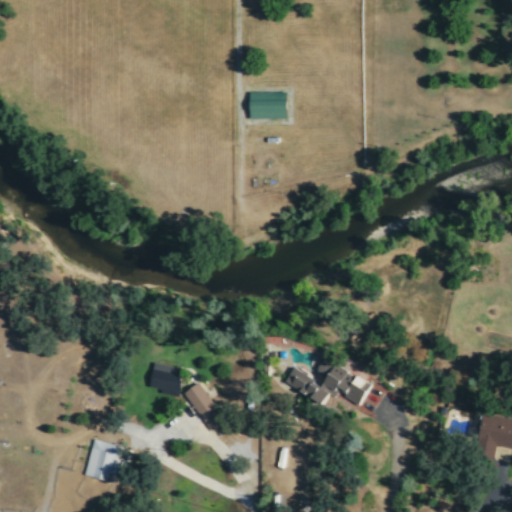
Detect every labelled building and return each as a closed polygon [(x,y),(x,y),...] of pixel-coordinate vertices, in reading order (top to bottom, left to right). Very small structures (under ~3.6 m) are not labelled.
[(283,91),(246,92),(247,118),(284,117),(283,91)] [(369,383),(321,358),(314,371),(323,376),(319,383),(357,404),(369,383)] [(173,396),(180,368),(151,361),(146,385),(157,388),(156,392),(173,396)] [(322,403),(329,390),(290,368),(283,382),(322,403)] [(181,393),(207,428),(221,417),(195,382),(181,393)] [(511,418),(480,413),(475,439),(511,445),(511,418)] [(106,473),(114,474),(121,446),(91,439),(83,474),(105,479),(106,473)]
